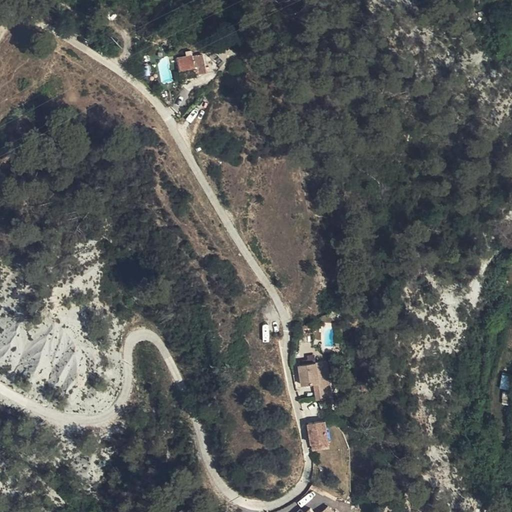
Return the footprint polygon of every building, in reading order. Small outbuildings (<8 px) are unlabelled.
[(179,60),(181,75),(198,73),(199,78),(209,77),(205,56),(179,60)] [(335,347),(334,335),(327,339),(317,345),(319,350),(335,347)] [(318,370),(318,374),(335,374),(335,366),(327,366),(327,370),(318,370)] [(335,374),(318,374),(319,394),(336,393),(335,374)] [(316,443),(332,439),(327,419),(311,423),(316,443)] [(334,446),(332,439),(316,443),(317,450),(334,446)]
